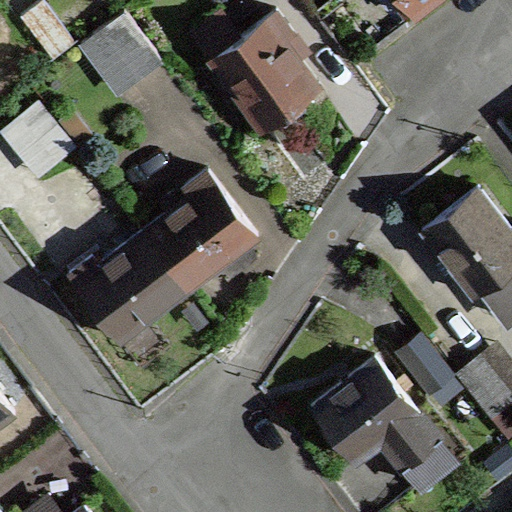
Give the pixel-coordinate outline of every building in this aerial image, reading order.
[(46,0),(34,0),(20,11),(52,52),(73,36),(46,0)] [(408,0),(416,10),(429,0),(408,0)] [(285,33),(293,27),(276,4),(209,53),(261,124),(291,102),(320,80),(285,33)] [(97,25),(133,74),(161,53),(124,5),(97,25)] [(97,25),(81,37),(117,86),(133,74),(97,25)] [(74,140),(58,119),(16,152),(33,173),(74,140)] [(144,223),(188,282),(224,255),(257,229),(207,164),(184,181),(190,188),(144,223)] [(511,312),(511,226),(478,182),(452,202),(423,224),(472,288),(483,279),(510,314),(511,312)] [(119,334),(188,282),(144,223),(115,245),(98,258),(92,251),(69,268),(119,334)] [(429,384),(451,367),(420,328),(398,345),(429,384)] [(511,357),(498,339),(482,352),(511,390),(511,357)] [(426,395),(418,402),(376,349),(311,401),(335,431),(355,455),(383,432),(421,480),(465,444),(426,395)] [(511,391),(511,390),(482,352),(460,370),(491,409),(511,391)] [(0,417),(15,406),(0,386),(0,417)] [(24,509),(26,511),(57,511),(44,494),(24,509)] [(94,511),(84,499),(66,511),(94,511)]
